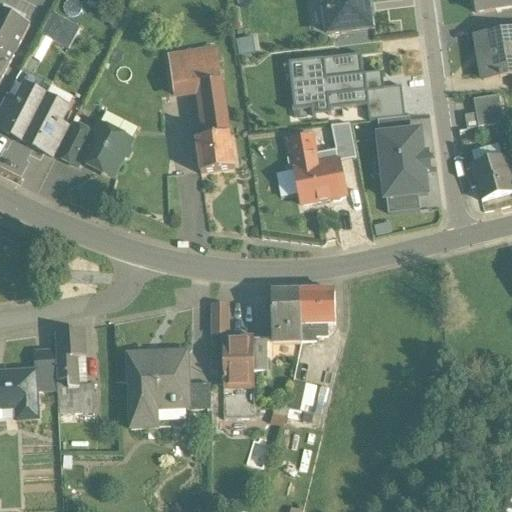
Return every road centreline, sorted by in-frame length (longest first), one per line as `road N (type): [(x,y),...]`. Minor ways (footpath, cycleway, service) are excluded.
road 1 (residential): [(137,256),(262,278),(334,273),(463,240)]
road 2 (residential): [(463,240),(426,0)]
road 3 (residential): [(137,256),(131,286),(110,305),(0,324)]
road 4 (residential): [(0,200),(137,256)]
